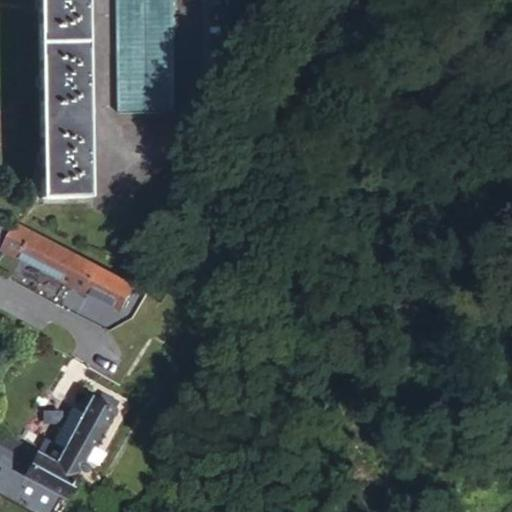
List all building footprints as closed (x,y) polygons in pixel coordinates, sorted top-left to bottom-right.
[(84,0),(37,0),(40,201),(87,200),(84,0)] [(115,0),(117,66),(175,65),(174,0),(115,0)] [(15,225),(0,216),(0,249),(2,251),(15,225)] [(24,230),(15,225),(2,251),(50,276),(68,285),(83,260),(24,230)] [(162,236),(134,287),(133,288),(145,295),(147,293),(174,243),(162,236)] [(134,287),(83,260),(68,285),(88,295),(120,312),(133,288),(134,287)] [(41,441),(33,455),(70,476),(95,432),(98,434),(110,411),(89,399),(80,415),(69,409),(49,445),(41,441)] [(33,455),(5,440),(0,448),(0,454),(13,461),(7,471),(20,478),(60,500),(73,478),(70,476),(33,455)] [(13,461),(0,454),(0,466),(7,471),(13,461)]
